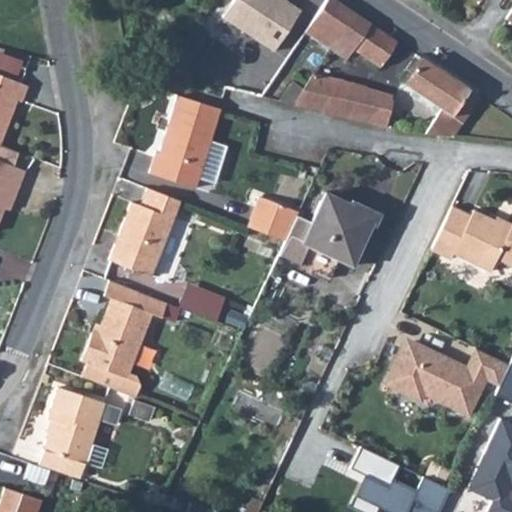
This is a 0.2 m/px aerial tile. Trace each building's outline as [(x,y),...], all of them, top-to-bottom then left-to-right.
[(290,0),(234,0),(224,16),(274,48),(302,8),(290,0)] [(511,18),(510,22),(511,23),(511,0),(478,0),(479,0),(511,0),(511,18)] [(349,12),(331,1),(309,35),(333,51),(349,25),(344,21),(349,12)] [(349,25),(333,51),(350,62),(356,52),(384,69),(399,45),(349,12),(344,21),(349,25)] [(0,46),(0,69),(9,73),(17,53),(0,46)] [(482,98),(419,57),(409,72),(413,75),(406,85),(445,109),(429,136),(456,138),(482,98)] [(0,142),(0,143),(19,98),(25,101),(31,85),(0,72),(0,142)] [(306,92),(296,108),(381,129),(390,95),(358,85),(316,76),(306,92)] [(296,86),(284,105),(296,108),(306,92),(296,86)] [(222,106),(180,93),(159,149),(153,147),(146,168),(191,185),(222,106)] [(0,223),(6,207),(16,183),(21,185),(28,168),(0,157),(0,223)] [(16,183),(6,207),(12,209),(21,185),(16,183)] [(180,199),(148,187),(142,203),(133,200),(110,257),(151,274),(180,199)] [(285,239),(278,253),(329,277),(338,260),(351,266),(374,217),(324,193),(310,221),(296,215),(285,239)] [(296,215),(298,210),(259,195),(247,225),(285,239),(296,215)] [(454,199),(433,243),(454,253),(457,247),(493,264),(500,251),(511,256),(511,218),(477,203),(475,209),(454,199)] [(86,360),(81,375),(135,396),(139,384),(135,375),(127,372),(152,313),(161,316),(167,302),(110,279),(104,294),(111,296),(97,330),(92,329),(80,359),(86,360)] [(188,280),(180,305),(218,318),(226,293),(188,280)] [(409,343),(391,382),(424,398),(428,390),(474,411),(490,377),(504,383),(511,366),(511,361),(480,346),(470,366),(448,356),(446,360),(409,343)] [(37,463),(78,477),(108,402),(60,384),(47,415),(52,417),(47,430),(50,431),(37,463)] [(102,419),(116,424),(122,406),(109,401),(102,419)] [(511,511),(511,424),(498,418),(465,488),(488,499),(483,511),(485,511),(511,511)] [(393,464),(359,449),(351,466),(364,471),(348,507),(358,511),(375,511),(378,506),(390,511),(439,511),(451,488),(420,474),(413,490),(387,478),(393,464)] [(0,511),(36,511),(40,498),(5,486),(0,500),(0,511)] [(210,511),(164,493),(158,505),(176,511),(210,511)]
